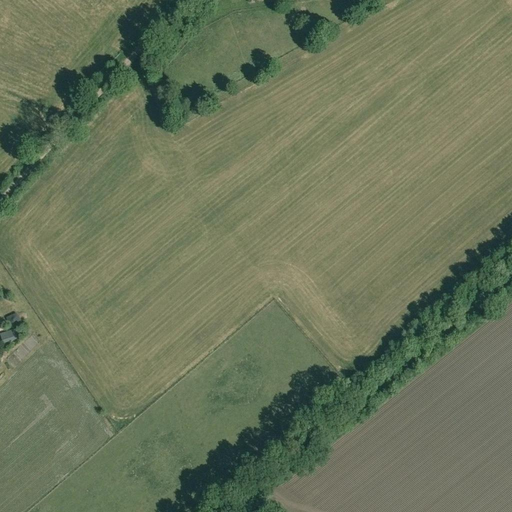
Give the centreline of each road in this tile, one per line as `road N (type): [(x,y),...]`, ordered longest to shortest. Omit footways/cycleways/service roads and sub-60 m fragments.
road 1 (track): [(224,511),(511,275)]
road 2 (track): [(0,199),(181,0)]
